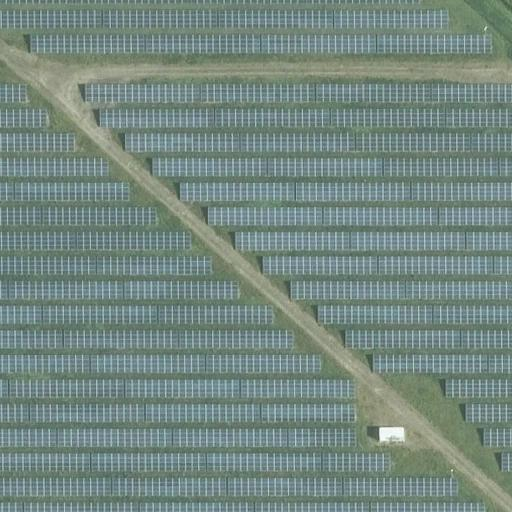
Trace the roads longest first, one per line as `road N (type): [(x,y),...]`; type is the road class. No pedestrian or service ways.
road 1 (track): [(80,73),(68,106),(96,139),(511,506)]
road 2 (track): [(511,72),(80,73),(27,64),(0,49)]
